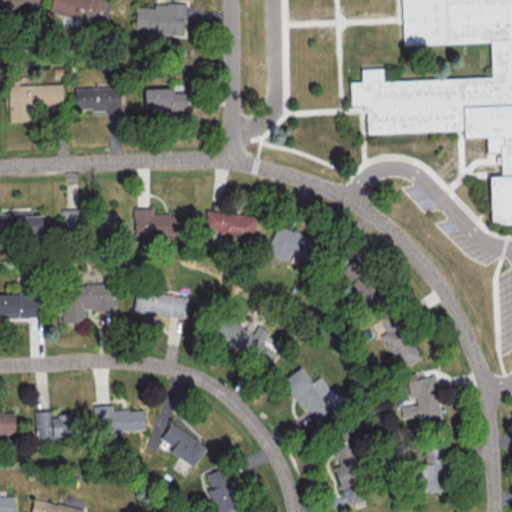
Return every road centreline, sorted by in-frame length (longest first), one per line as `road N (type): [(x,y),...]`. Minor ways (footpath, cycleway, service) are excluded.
road 1 (residential): [(292,511),(263,435),(205,380),(156,365),(0,366)]
road 2 (residential): [(350,202),(229,160),(0,167)]
road 3 (residential): [(494,511),(482,380),(471,349),(445,294),(381,223)]
road 4 (residential): [(229,160),(229,0)]
